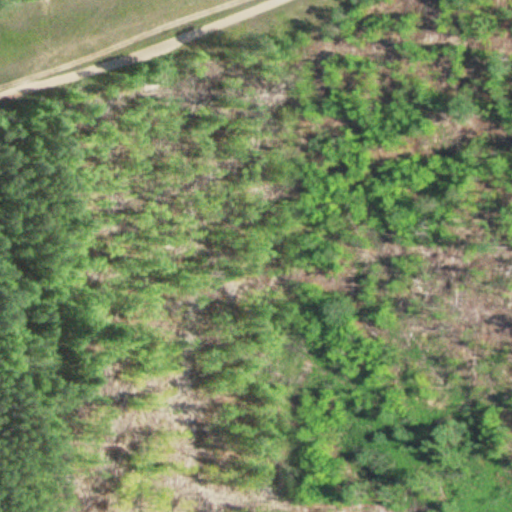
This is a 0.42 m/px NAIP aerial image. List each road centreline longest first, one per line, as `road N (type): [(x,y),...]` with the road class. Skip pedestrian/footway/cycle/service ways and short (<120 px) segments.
road 1 (track): [(511,172),(427,177),(377,201),(247,219),(134,289),(100,351),(124,511)]
road 2 (track): [(0,100),(277,0)]
